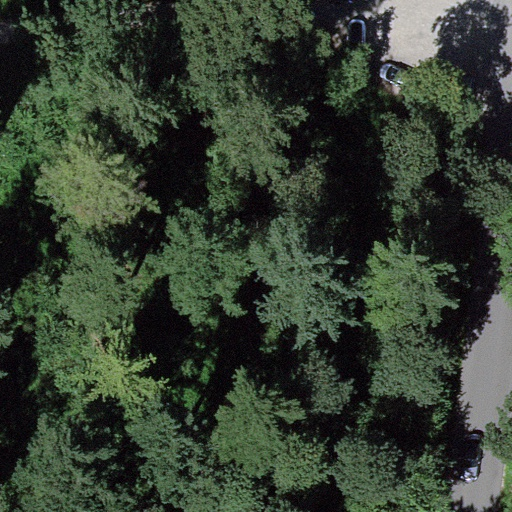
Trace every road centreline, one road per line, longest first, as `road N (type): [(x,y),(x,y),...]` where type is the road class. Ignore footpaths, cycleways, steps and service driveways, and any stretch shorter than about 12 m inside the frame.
road 1 (track): [(0,40),(391,0)]
road 2 (unclassified): [(466,511),(511,162)]
